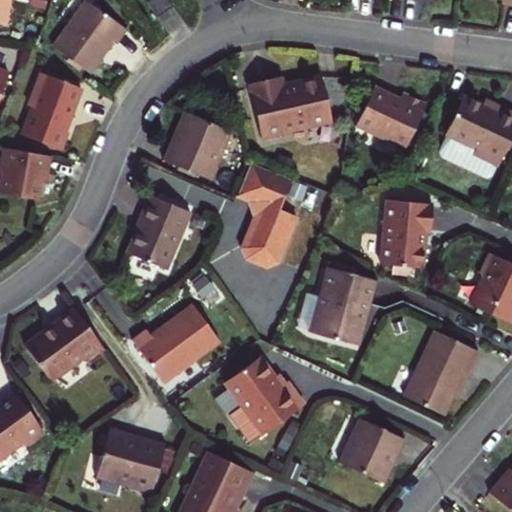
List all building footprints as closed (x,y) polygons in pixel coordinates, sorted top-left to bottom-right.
[(164,0),(148,0),(144,4),(153,16),(167,3),(164,0)] [(51,50),(87,77),(99,61),(111,45),(114,47),(124,33),(85,4),(51,50)] [(78,90),(38,75),(26,107),(30,108),(19,136),(60,151),(66,134),(62,133),(70,112),(78,90)] [(250,85),(263,140),(333,124),(323,78),(310,81),(296,84),(296,88),(289,89),(288,85),(285,86),(283,78),(250,85)] [(357,127),(407,150),(427,105),(403,95),(400,101),(387,95),(374,89),(357,127)] [(464,99),(438,154),(440,160),(485,181),(491,179),(498,169),(511,138),(511,115),(496,108),(494,113),(479,106),(464,99)] [(176,143),(168,162),(214,182),(224,159),(221,158),(232,133),(191,116),(185,130),(179,144),(176,143)] [(49,157),(4,149),(0,169),(0,192),(37,199),(40,185),(42,171),(46,172),(49,157)] [(292,182),(251,166),(237,198),(254,205),(263,220),(256,236),(250,253),(253,260),(273,268),(280,264),(298,219),(281,212),(292,182)] [(133,239),(126,254),(166,272),(191,215),(150,198),(139,223),(140,224),(133,239)] [(382,263),(425,268),(429,231),(433,231),(434,218),(436,204),(388,199),(382,263)] [(479,279),(468,303),(507,322),(511,313),(511,310),(511,264),(486,252),(477,272),(479,279)] [(312,336),(355,347),(365,312),(369,313),(373,297),(378,281),(328,268),(315,316),(318,317),(312,336)] [(135,342),(167,385),(198,361),(196,358),(221,340),(194,305),(153,337),(149,331),(142,337),(135,342)] [(38,331),(21,344),(46,376),(56,377),(81,359),(87,360),(101,348),(71,308),(61,315),(52,322),(51,326),(43,332),(38,331)] [(404,396),(445,415),(458,387),(463,390),(472,371),(481,352),(436,330),(404,396)] [(231,419),(253,448),(307,406),(298,395),(290,384),(284,389),(262,360),(225,386),(243,410),(231,419)] [(0,456),(21,441),(28,442),(42,432),(12,391),(0,400),(0,399),(0,456)] [(355,443),(344,466),(383,484),(389,470),(396,456),(398,458),(406,442),(362,421),(353,441),(355,443)] [(110,433),(99,474),(130,483),(131,486),(153,493),(167,445),(156,442),(146,439),(142,442),(110,433)] [(210,454),(183,511),(234,511),(241,498),(245,500),(251,488),(257,475),(210,454)] [(511,511),(511,475),(506,483),(503,479),(496,487),(490,494),(511,511)]
